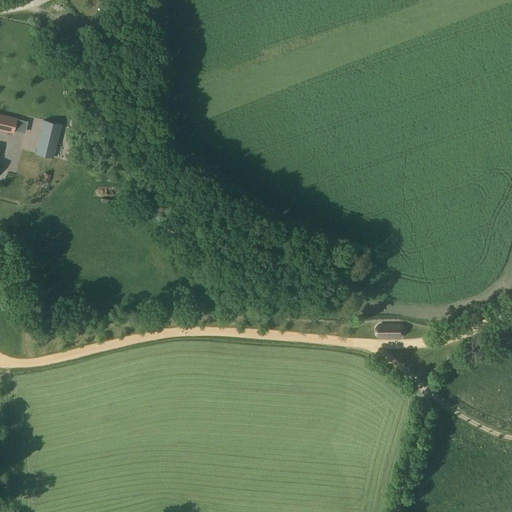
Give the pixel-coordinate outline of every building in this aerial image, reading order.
[(14,118),(0,115),(0,129),(11,132),(14,118)] [(53,158),(61,124),(43,119),(35,154),(53,158)] [(492,189),(483,192),(485,197),(507,190),(504,181),(491,185),(492,189)] [(511,201),(488,208),(506,279),(511,277),(511,201)] [(469,215),(434,223),(446,274),(446,275),(451,296),(486,287),(469,215)] [(399,337),(402,334),(401,327),(397,323),(376,323),(373,328),(373,334),(377,337),(399,337)]
